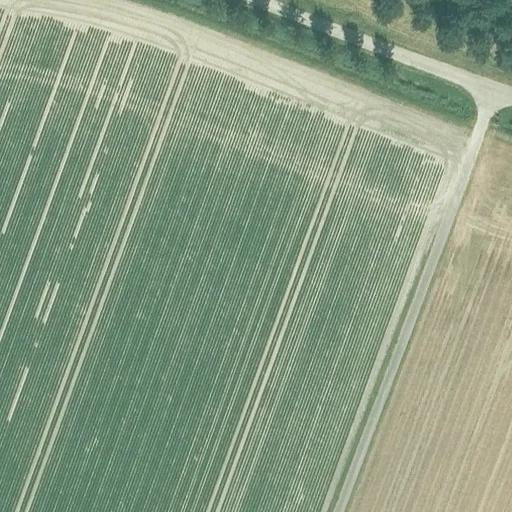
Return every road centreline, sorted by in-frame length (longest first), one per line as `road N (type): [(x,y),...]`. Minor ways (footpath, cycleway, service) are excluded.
road 1 (unclassified): [(511,99),(248,0)]
road 2 (track): [(364,0),(428,38),(495,94)]
